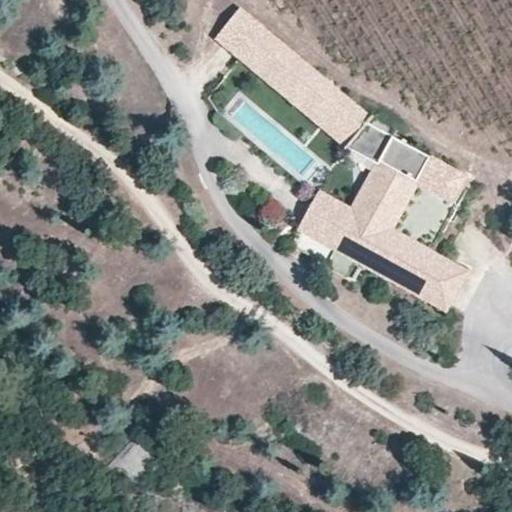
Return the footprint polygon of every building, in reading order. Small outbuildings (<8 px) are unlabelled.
[(303,61),(264,28),(245,51),(283,84),(303,61)] [(283,84),(245,51),(240,58),(346,147),(351,140),(295,93),(283,84)] [(314,71),(303,61),(283,84),(295,93),(314,71)] [(372,119),(314,71),(295,93),(351,140),(346,147),(378,164),(352,210),(332,246),(299,228),(290,243),(328,264),(336,248),(354,258),(448,309),(468,272),(446,260),(432,252),(458,205),(452,202),(416,183),(431,157),(368,123),(372,119)] [(452,202),(466,177),(431,157),(416,183),(452,202)] [(332,246),(352,210),(319,191),(299,228),(332,246)] [(446,260),(471,213),(458,205),(432,252),(446,260)] [(346,274),(354,258),(336,248),(328,264),(346,274)]
